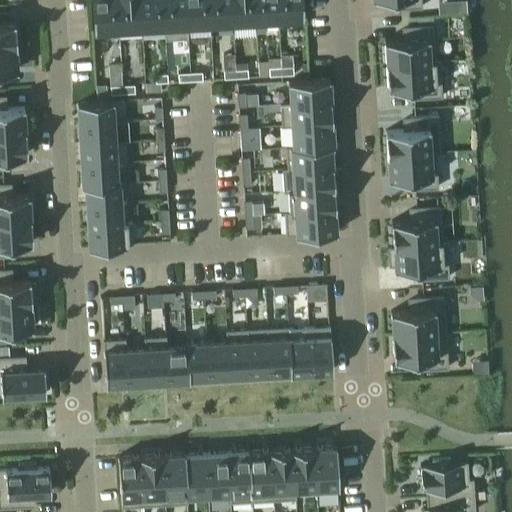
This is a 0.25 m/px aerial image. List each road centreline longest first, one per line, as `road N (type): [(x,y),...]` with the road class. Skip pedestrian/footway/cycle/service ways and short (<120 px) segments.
road 1 (residential): [(83,436),(55,102),(55,0)]
road 2 (residential): [(338,0),(351,74),(359,234),(349,269),(365,417)]
road 3 (residential): [(83,436),(365,417)]
